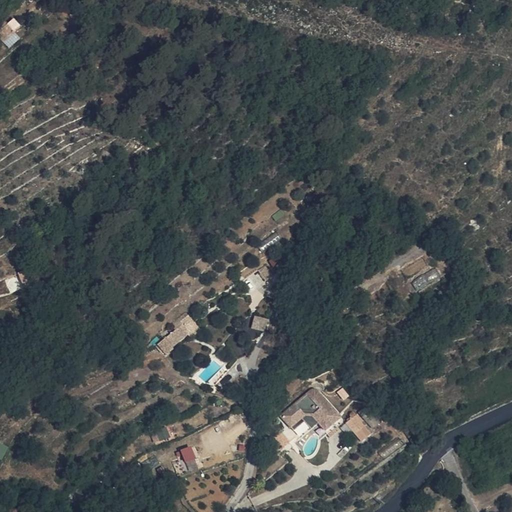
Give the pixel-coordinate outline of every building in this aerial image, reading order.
[(9,24),(0,32),(0,36),(5,43),(16,33),(9,24)] [(438,268),(413,280),(418,289),(442,276),(438,268)] [(37,303),(46,299),(41,288),(32,292),(37,303)] [(187,311),(179,317),(184,322),(158,345),(167,356),(200,326),(187,311)] [(208,327),(201,331),(205,337),(212,332),(208,327)] [(194,342),(201,350),(206,346),(200,338),(194,342)] [(201,350),(194,342),(181,351),(187,359),(201,350)] [(283,415),(290,424),(282,431),(275,437),(289,453),(296,447),(292,443),(298,438),(300,441),(313,430),(321,423),(330,434),(345,420),(319,390),(317,389),(314,389),(312,391),(283,415)] [(354,418),(348,422),(363,442),(372,434),(366,426),(368,424),(365,420),(364,420),(359,413),(358,415),(356,413),(355,413),(354,413),(353,415),(353,416),(354,418)] [(152,430),(156,443),(172,438),(167,425),(152,430)] [(399,435),(380,451),(386,458),(405,443),(399,435)] [(0,457),(4,459),(9,446),(0,442),(0,457)] [(188,470),(199,468),(193,446),(183,449),(188,470)]
